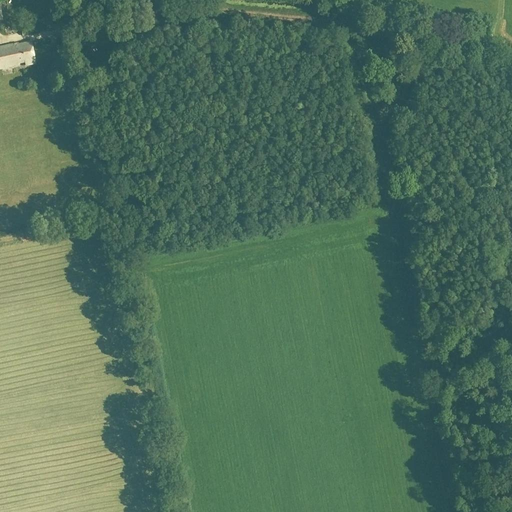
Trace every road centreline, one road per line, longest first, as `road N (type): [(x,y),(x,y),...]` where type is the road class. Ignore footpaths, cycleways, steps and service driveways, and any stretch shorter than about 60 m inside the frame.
road 1 (track): [(178,511),(80,28),(197,11),(337,22)]
road 2 (track): [(337,22),(456,39),(511,56)]
